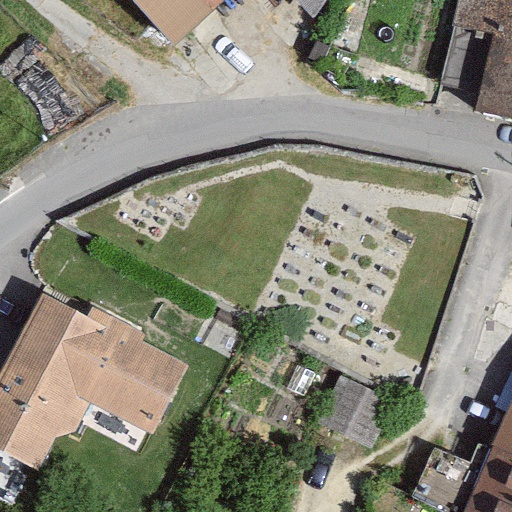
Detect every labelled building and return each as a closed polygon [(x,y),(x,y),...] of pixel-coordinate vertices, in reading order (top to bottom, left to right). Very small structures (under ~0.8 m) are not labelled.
[(151,0),(194,41),(233,0),(151,0)] [(478,111),(511,118),(511,0),(459,0),(442,75),(484,85),(478,111)] [(89,328),(46,306),(0,395),(0,445),(37,465),(53,434),(76,427),(91,397),(153,429),(182,374),(133,349),(140,335),(97,313),(89,328)] [(391,407),(342,379),(323,413),(373,440),(391,407)] [(511,511),(511,428),(473,511),(511,511)]
